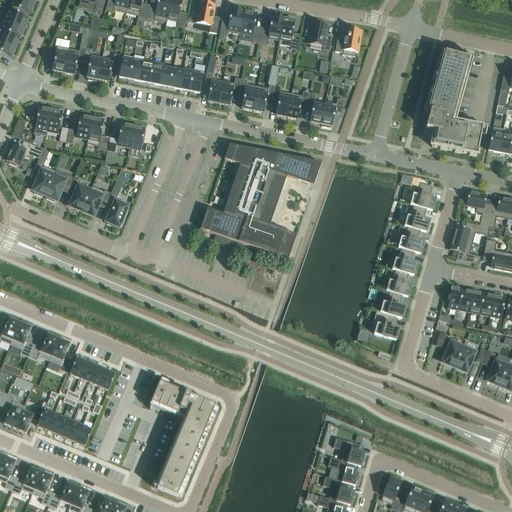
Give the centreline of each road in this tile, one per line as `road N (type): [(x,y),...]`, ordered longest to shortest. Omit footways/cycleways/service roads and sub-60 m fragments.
road 1 (unclassified): [(479,436),(30,248)]
road 2 (residential): [(0,299),(228,394),(188,511)]
road 3 (unclassified): [(375,155),(19,84)]
road 4 (residential): [(511,418),(407,373),(431,268)]
road 5 (residential): [(362,511),(380,462),(508,511)]
road 6 (residential): [(0,439),(171,511)]
road 7 (residential): [(275,0),(410,27)]
road 8 (unclassified): [(375,155),(410,27)]
road 9 (residential): [(130,249),(115,252),(9,207)]
